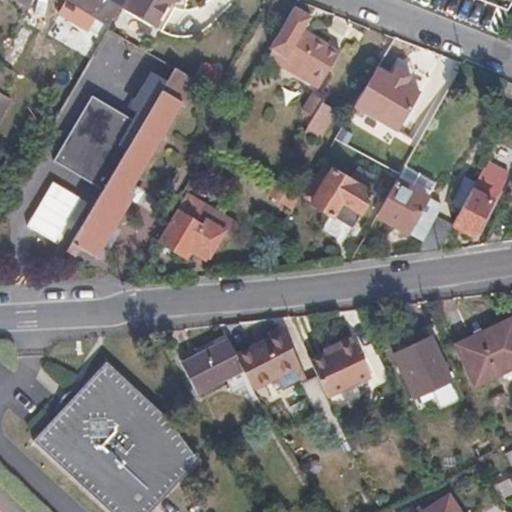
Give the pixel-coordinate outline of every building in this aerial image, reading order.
[(68,0),(111,24),(120,9),(125,0),(68,0)] [(125,0),(120,9),(155,30),(169,6),(177,3),(176,0),(125,0)] [(311,18),(294,8),(263,59),(316,91),(340,53),(304,30),(311,18)] [(2,95),(14,71),(0,63),(0,122),(12,100),(2,95)] [(200,83),(175,68),(168,81),(160,76),(134,119),(93,95),(55,161),(96,185),(101,188),(105,190),(70,251),(80,257),(84,249),(100,257),(140,188),(135,185),(140,178),(183,104),(187,106),(200,83)] [(396,70),(389,78),(376,70),(353,108),(395,134),(417,95),(404,86),(409,79),(396,70)] [(298,115),(303,135),(321,108),(318,103),(309,98),(298,115)] [(321,108),(303,135),(317,144),(334,116),(321,108)] [(352,227),(372,193),(367,190),(375,178),(359,169),(352,181),(332,169),(328,175),(322,171),(307,196),(315,201),(313,203),(352,227)] [(461,210),(453,225),(474,235),(476,232),(480,234),(486,222),(482,221),(493,201),(489,198),(496,184),(479,175),(476,182),(468,196),(461,210)] [(90,195),(54,176),(29,221),(63,241),(90,195)] [(468,196),(476,182),(465,176),(458,191),(468,196)] [(397,179),(377,216),(408,234),(428,197),(397,179)] [(451,205),(461,210),(468,196),(458,191),(451,205)] [(206,228),(179,211),(161,241),(189,258),(194,249),(209,258),(226,231),(210,221),(206,228)] [(420,252),(441,249),(453,225),(435,216),(419,244),(420,252)] [(477,385),(511,368),(511,317),(457,342),(477,385)] [(244,371),(252,387),(299,365),(283,332),(235,354),(244,371)] [(325,354),(310,361),(318,376),(327,396),(371,376),(353,336),(335,344),(337,348),(325,354)] [(415,396),(451,379),(431,337),(395,354),(415,396)] [(235,354),(228,339),(181,362),(197,395),(244,371),(235,354)] [(323,350),(325,354),(337,348),(335,344),(323,350)] [(73,406),(40,440),(115,511),(155,511),(172,494),(204,461),(173,417),(114,360),(76,402),(73,406)] [(320,420),(335,413),(327,396),(318,376),(302,383),(320,420)] [(460,511),(449,495),(422,511),(460,511)]
